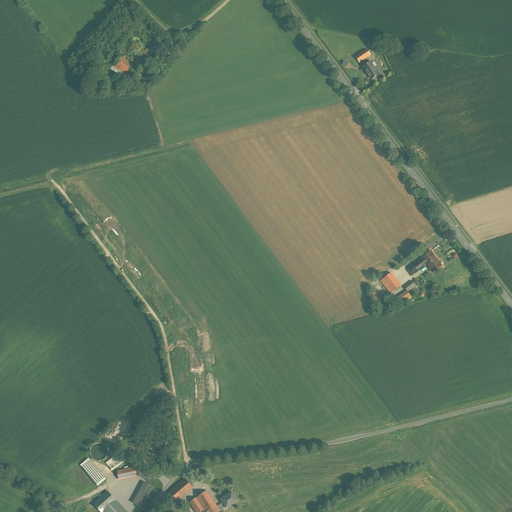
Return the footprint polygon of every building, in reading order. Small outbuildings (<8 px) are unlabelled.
[(155,46),(142,52),(145,59),(159,52),(155,46)] [(367,49),(355,57),(359,62),(370,55),(367,49)] [(123,72),(121,75),(127,79),(129,76),(136,66),(119,56),(113,66),(123,72)] [(379,74),(370,62),(363,67),(371,79),(379,74)] [(123,72),(113,66),(111,69),(121,75),(123,72)] [(145,68),(137,81),(142,84),(150,72),(145,68)] [(412,276),(427,265),(426,264),(434,257),(430,251),(407,269),(412,276)] [(441,266),(434,257),(426,264),(427,265),(433,273),(441,266)] [(400,286),(389,274),(380,282),(390,294),(400,286)] [(414,286),(410,281),(403,287),(406,292),(414,286)] [(383,297),(377,291),(371,296),(377,303),(383,297)] [(411,298),(406,292),(396,298),(400,305),(411,298)] [(107,448),(105,445),(102,443),(99,443),(96,443),(94,445),(92,447),(91,449),(91,452),(91,453),(92,456),(94,458),(97,459),(100,460),(101,459),(104,458),(105,457),(107,454),(107,450),(107,448)] [(128,452),(119,458),(123,463),(131,456),(128,452)] [(89,459),(80,465),(97,486),(106,479),(89,459)] [(120,464),(117,460),(108,466),(111,471),(120,464)] [(133,468),(116,471),(118,480),(135,477),(133,468)] [(192,488),(185,479),(169,493),(176,502),(192,488)] [(153,487),(143,482),(132,504),(142,509),(153,487)] [(126,511),(107,491),(93,504),(100,511),(126,511)] [(218,511),(220,511),(217,506),(207,491),(196,498),(204,510),(205,511),(218,511)] [(232,492),(221,499),(223,503),(226,507),(226,508),(237,501),(232,492)] [(201,511),(204,510),(196,498),(189,502),(195,511),(201,511)] [(220,511),(226,507),(223,503),(217,506),(220,511)]
